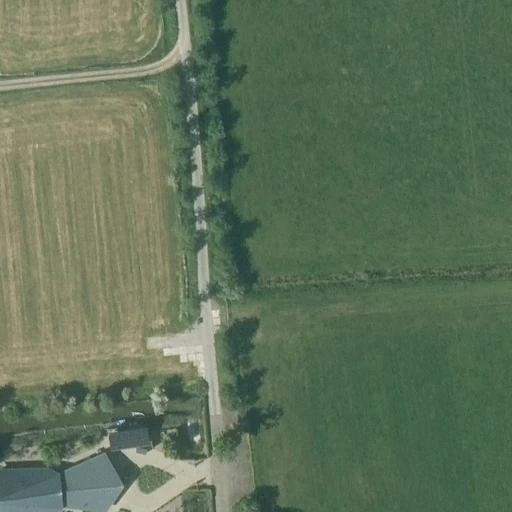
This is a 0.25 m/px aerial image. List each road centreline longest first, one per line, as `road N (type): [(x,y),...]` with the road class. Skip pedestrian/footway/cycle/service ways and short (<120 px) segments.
road 1 (unclassified): [(178,0),(213,412)]
road 2 (track): [(184,44),(152,70),(0,85)]
